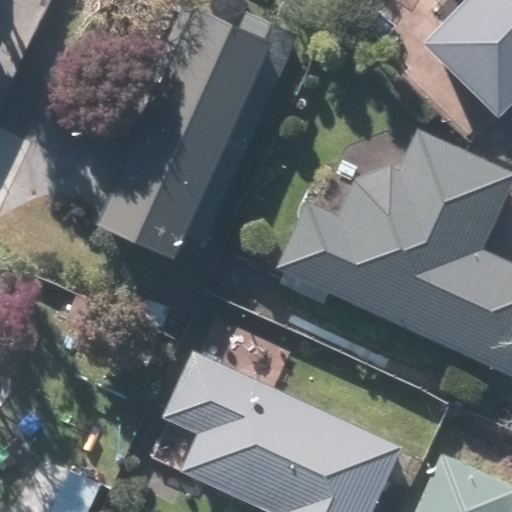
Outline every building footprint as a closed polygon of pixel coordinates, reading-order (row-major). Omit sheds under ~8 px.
[(489,124),(511,102),(511,0),(470,0),(418,52),(489,124)] [(36,172),(105,208),(92,233),(166,272),(179,246),(193,254),(277,90),(120,9),(36,172)] [(328,215),(303,203),(270,271),(511,387),(511,385),(511,270),(478,254),(511,184),(511,176),(413,129),(392,173),(357,156),(328,215)] [(246,511),(365,511),(393,451),(187,360),(156,430),(188,444),(173,479),(246,511)] [(504,511),(511,496),(436,461),(411,511),(504,511)]
